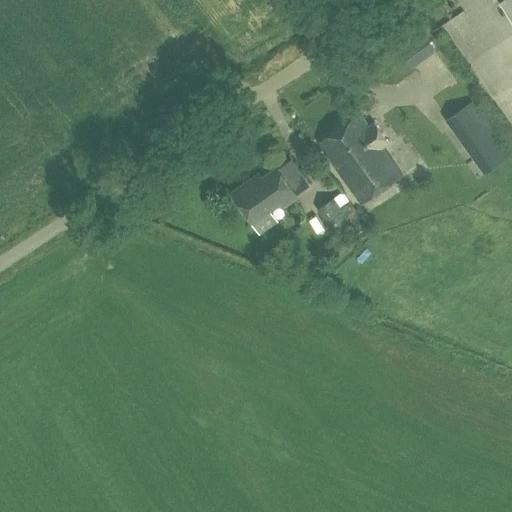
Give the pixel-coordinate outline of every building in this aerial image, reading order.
[(511,16),(511,0),(505,0),(502,2),(511,16)] [(475,159),(501,141),(473,102),(447,120),(475,159)] [(361,203),(403,173),(384,146),(389,142),(375,122),(369,126),(360,113),(319,143),(361,203)] [(262,233),(278,221),(273,213),(311,186),(292,159),(252,187),(250,183),(234,194),(262,233)] [(335,233),(352,222),(334,197),(317,208),(335,233)]
